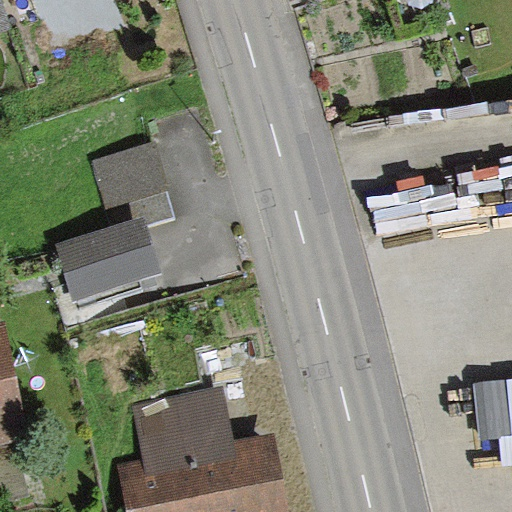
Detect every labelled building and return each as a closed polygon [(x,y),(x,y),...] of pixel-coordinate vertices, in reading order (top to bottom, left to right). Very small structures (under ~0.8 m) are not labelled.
[(0,0),(0,32),(13,28),(2,0),(0,0)] [(144,223),(146,230),(175,221),(152,144),(92,161),(114,232),(145,222),(144,223)] [(74,306),(161,280),(146,230),(144,223),(58,249),(74,306)] [(0,447),(26,442),(2,329),(0,329),(0,447)] [(511,435),(511,368),(491,370),(494,436),(511,435)] [(282,511),(271,447),(234,453),(223,390),(136,405),(147,465),(122,469),(128,511),(282,511)]
